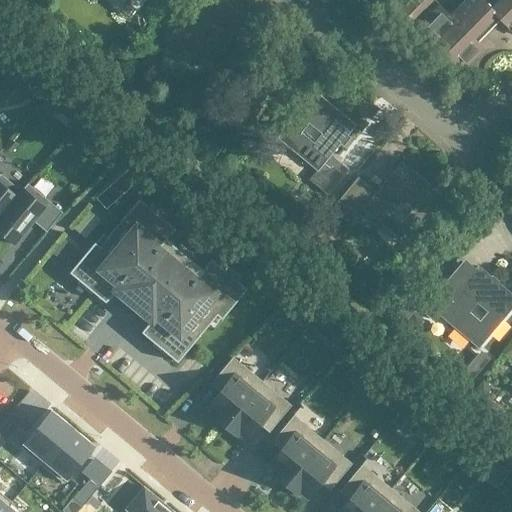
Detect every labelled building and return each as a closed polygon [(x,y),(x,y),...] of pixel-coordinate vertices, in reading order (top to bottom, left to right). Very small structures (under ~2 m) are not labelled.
[(121,0),(137,12),(147,0),(121,0)] [(210,69),(247,20),(221,0),(197,0),(168,37),(210,69)] [(410,21),(430,0),(402,0),(395,7),(410,21)] [(511,0),(465,0),(449,16),(438,5),(416,27),(460,71),(482,49),(476,44),(500,20),(511,32),(511,0)] [(123,53),(112,45),(105,55),(116,63),(123,53)] [(242,60),(232,52),(220,68),(229,76),(242,60)] [(58,110),(68,98),(57,88),(41,107),(52,116),(58,110)] [(330,156),(355,126),(315,93),(277,139),(316,172),(308,181),(327,197),(348,171),(330,156)] [(68,98),(58,110),(75,124),(85,112),(68,98)] [(99,150),(112,161),(125,146),(112,136),(99,150)] [(141,158),(96,199),(106,210),(151,170),(141,158)] [(375,194),(357,179),(336,204),(355,220),(363,210),(402,243),(440,196),(400,163),(375,194)] [(147,175),(157,186),(166,179),(156,167),(147,175)] [(0,174),(0,218),(28,184),(21,192),(0,174)] [(28,184),(0,218),(0,233),(14,245),(34,222),(46,232),(62,213),(28,184)] [(95,242),(86,252),(70,273),(79,281),(81,279),(94,290),(93,292),(106,303),(115,291),(151,321),(141,332),(154,343),(156,341),(169,353),(168,354),(177,362),(217,315),(222,319),(247,289),(211,259),(202,269),(167,239),(175,229),(139,199),(100,247),(95,242)] [(458,269),(423,311),(434,321),(438,315),(477,348),(479,345),(485,350),(478,359),(488,368),(496,359),(494,357),(501,348),(487,336),(511,307),(511,296),(478,268),(469,278),(458,269)] [(320,310),(309,301),(305,306),(316,315),(320,310)] [(415,312),(404,324),(413,332),(423,319),(415,312)] [(318,333),(329,320),(322,314),(311,327),(318,333)] [(354,364),(365,351),(357,344),(346,358),(354,364)] [(212,416),(225,427),(262,382),(233,357),(215,379),(225,386),(207,407),(215,413),(212,416)] [(395,377),(387,370),(377,383),(384,389),(395,377)] [(483,380),(474,390),(484,398),(489,393),(489,385),(483,380)] [(291,406),(262,382),(225,427),(237,437),(240,434),(247,440),(264,420),(274,427),(291,406)] [(52,411),(24,444),(45,462),(73,429),(52,411)] [(436,430),(445,420),(436,413),(428,423),(436,430)] [(0,431),(7,437),(20,422),(11,414),(0,427),(0,431)] [(273,475),(286,485),(323,440),(294,416),(276,437),(285,445),(268,465),(276,472),(273,475)] [(73,429),(45,462),(66,479),(94,446),(73,429)] [(352,464),(323,440),(286,485),(298,495),(300,492),(308,498),(325,478),(334,486),(352,464)] [(372,511),(391,489),(362,465),(344,486),(354,494),(338,511),(372,511)] [(507,474),(499,467),(488,480),(496,487),(507,474)] [(89,480),(74,498),(83,506),(86,502),(92,496),(99,487),(89,480)] [(173,511),(144,488),(126,509),(128,511),(173,511)] [(418,511),(391,489),(372,511),(418,511)] [(92,496),(86,502),(96,510),(101,504),(92,496)] [(0,498),(0,511),(3,511),(9,506),(0,498)]
